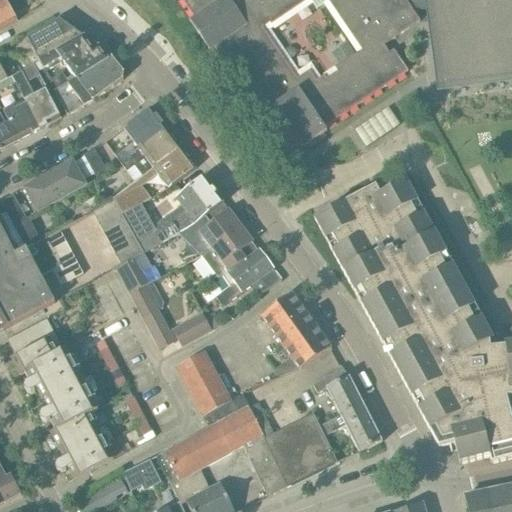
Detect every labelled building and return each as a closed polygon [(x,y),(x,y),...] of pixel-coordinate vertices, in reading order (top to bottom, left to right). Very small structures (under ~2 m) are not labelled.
[(0,0),(0,26),(15,18),(4,0),(0,0)] [(181,0),(194,18),(189,21),(210,51),(214,48),(260,116),(257,118),(258,120),(272,140),(291,127),(304,147),(327,132),(325,128),(408,72),(394,51),(389,54),(384,46),(420,22),(411,9),(406,1),(405,0),(181,0)] [(511,0),(412,0),(407,1),(406,1),(411,9),(432,12),(440,71),(511,61),(511,0)] [(34,66),(40,63),(84,38),(61,22),(61,20),(59,21),(47,28),(27,39),(34,51),(25,56),(31,67),(33,66),(34,66)] [(67,68),(94,51),(84,38),(40,63),(44,69),(44,70),(61,60),(67,68)] [(94,51),(67,68),(76,80),(110,59),(106,54),(104,55),(99,48),(94,51)] [(110,59),(76,80),(55,93),(58,99),(68,116),(94,103),(123,81),(124,74),(112,58),(110,59)] [(40,63),(34,66),(38,73),(44,69),(40,63)] [(14,83),(24,102),(39,131),(61,120),(46,91),(35,96),(22,73),(12,78),(14,83)] [(55,93),(70,84),(67,80),(62,73),(51,81),(52,83),(50,84),(55,93)] [(8,80),(0,84),(0,91),(14,83),(12,78),(8,80)] [(2,114),(17,143),(39,131),(24,102),(2,114)] [(365,147),(400,125),(389,107),(354,129),(365,147)] [(121,164),(167,130),(151,109),(124,130),(133,142),(115,156),(121,164)] [(0,151),(17,143),(2,114),(0,114),(0,151)] [(167,130),(121,164),(121,165),(134,184),(181,149),(167,130)] [(197,169),(181,149),(134,184),(141,193),(159,179),(168,191),(197,169)] [(108,175),(95,151),(94,150),(83,156),(97,181),(108,175)] [(73,162),(48,176),(62,200),(86,187),(73,162)] [(62,200),(48,176),(24,190),(38,214),(37,214),(62,200)] [(183,208),(167,220),(180,235),(189,230),(223,204),(204,179),(177,200),(183,208)] [(339,206),(314,219),(355,294),(414,403),(423,419),(438,447),(439,448),(449,446),(451,453),(457,451),(460,465),(471,462),(489,458),(491,465),(511,459),(511,342),(505,344),(506,347),(491,349),(490,341),(493,339),(406,180),(381,195),(376,186),(365,192),(352,199),(339,206)] [(4,205),(16,229),(18,228),(17,226),(28,220),(28,219),(27,220),(13,196),(3,202),(4,205)] [(119,213),(114,202),(93,213),(99,224),(119,213)] [(205,241),(212,250),(241,227),(229,212),(223,204),(189,230),(180,235),(181,236),(184,239),(187,241),(191,242),(196,243),(202,242),(205,241)] [(16,229),(4,205),(0,207),(0,226),(15,257),(29,249),(18,228),(16,229)] [(137,208),(122,217),(125,223),(131,234),(133,237),(137,245),(143,255),(163,244),(155,229),(142,205),(137,208)] [(125,223),(122,217),(119,213),(99,224),(104,235),(125,223)] [(17,226),(18,228),(29,249),(38,244),(41,242),(28,219),(28,220),(17,226)] [(131,234),(125,223),(104,235),(110,245),(131,234)] [(44,254),(38,244),(29,249),(15,257),(0,226),(0,316),(1,316),(7,327),(2,329),(3,331),(55,303),(42,278),(53,272),(50,265),(44,254)] [(241,227),(212,250),(204,257),(202,257),(201,258),(218,280),(226,276),(259,251),(241,227)] [(60,232),(60,231),(41,242),(38,244),(44,254),(66,242),(60,232)] [(133,237),(131,234),(110,245),(116,256),(137,245),(133,237)] [(66,242),(44,254),(50,265),(72,253),(66,242)] [(122,267),(134,260),(143,255),(137,245),(116,256),(122,267)] [(281,281),(259,251),(226,276),(234,287),(217,300),(224,310),(251,289),(258,299),(281,281)] [(72,253),(50,265),(53,272),(55,276),(78,264),(72,253)] [(131,295),(146,287),(153,283),(146,271),(141,274),(134,260),(122,267),(117,270),(119,274),(122,280),(131,295)] [(78,264),(55,276),(61,287),(83,275),(78,264)] [(175,345),(146,287),(131,295),(143,319),(146,324),(161,352),(175,345)] [(331,349),(292,294),(261,317),(291,359),(276,370),(283,378),(300,371),(331,349)] [(215,314),(205,321),(211,332),(222,324),(215,314)] [(204,318),(203,316),(173,332),(181,349),(211,332),(205,321),(204,318)] [(52,329),(47,320),(40,324),(45,332),(52,329)] [(45,332),(40,324),(34,327),(38,336),(45,332)] [(38,336),(34,327),(27,331),(32,339),(38,336)] [(45,332),(49,341),(56,337),(52,329),(45,332)] [(32,339),(27,331),(21,334),(25,343),(32,339)] [(38,336),(43,344),(49,341),(45,332),(38,336)] [(25,343),(21,334),(14,338),(19,346),(25,343)] [(38,336),(32,339),(36,348),(43,344),(38,336)] [(19,346),(14,338),(7,341),(12,350),(19,346)] [(35,348),(36,348),(32,339),(25,343),(30,351),(35,348)] [(49,341),(43,344),(36,348),(35,348),(30,351),(23,355),(16,358),(12,360),(21,377),(29,373),(33,381),(26,385),(25,390),(27,394),(31,395),(39,391),(44,401),(82,381),(66,351),(64,352),(57,355),(53,347),(49,341)] [(108,351),(104,342),(97,346),(101,355),(108,351)] [(19,346),(23,355),(30,351),(25,343),(19,346)] [(53,347),(57,355),(64,352),(59,343),(53,347)] [(12,350),(16,358),(23,355),(19,346),(12,350)] [(101,355),(106,363),(113,359),(108,351),(101,355)] [(214,372),(205,354),(177,370),(203,419),(204,418),(205,420),(232,405),(214,372)] [(106,363),(110,372),(117,368),(113,359),(106,363)] [(110,372),(115,380),(122,376),(117,368),(110,372)] [(327,391),(341,418),(349,413),(352,415),(356,421),(368,415),(349,377),(342,369),(314,386),(313,388),(317,396),(327,391)] [(115,380),(119,389),(127,385),(122,376),(115,380)] [(98,412),(82,381),(44,401),(49,411),(42,415),(40,419),(43,423),(47,425),(54,421),(59,430),(51,434),(57,445),(95,425),(90,416),(98,412)] [(138,407),(134,398),(127,402),(131,411),(138,407)] [(131,411),(136,419),(143,416),(138,407),(131,411)] [(187,503),(210,491),(198,470),(231,453),(230,452),(242,446),(268,498),(288,488),(262,439),(264,438),(255,420),(248,408),(237,414),(158,458),(167,475),(182,506),(187,503)] [(349,413),(341,418),(359,454),(382,443),(368,415),(356,421),(352,415),(349,413)] [(136,419),(140,428),(147,424),(143,416),(136,419)] [(262,439),(288,488),(338,463),(325,438),(320,428),(314,416),(273,436),(264,416),(255,420),(264,438),(262,439)] [(140,428),(145,436),(152,433),(147,424),(140,428)] [(328,424),(320,428),(325,438),(333,434),(328,424)] [(113,460),(95,425),(57,445),(65,460),(57,464),(56,468),(58,472),(62,474),(70,470),(75,480),(113,460)] [(150,461),(123,474),(131,493),(143,487),(140,481),(157,473),(150,461)] [(0,468),(0,483),(12,478),(11,477),(6,480),(0,468)] [(0,506),(21,495),(12,478),(0,483),(0,506)] [(128,493),(120,480),(92,495),(75,504),(79,511),(94,511),(100,509),(128,493)] [(234,511),(221,485),(210,491),(187,503),(190,511),(234,511)] [(511,511),(511,487),(489,492),(492,511),(511,511)] [(492,511),(489,492),(465,497),(469,511),(492,511)]
